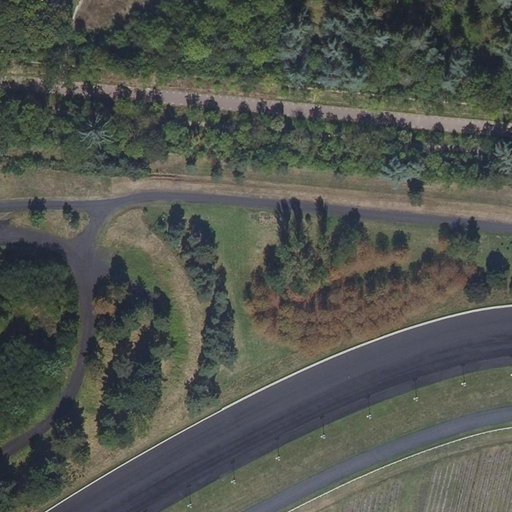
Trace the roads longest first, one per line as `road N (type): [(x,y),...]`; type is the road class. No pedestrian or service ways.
road 1 (unknown): [(0,107),(511,158)]
road 2 (unknown): [(91,209),(210,199),(511,228)]
road 3 (unknown): [(511,355),(432,370),(325,407),(127,511)]
road 4 (unknown): [(66,258),(82,293),(71,378),(49,414),(0,448)]
